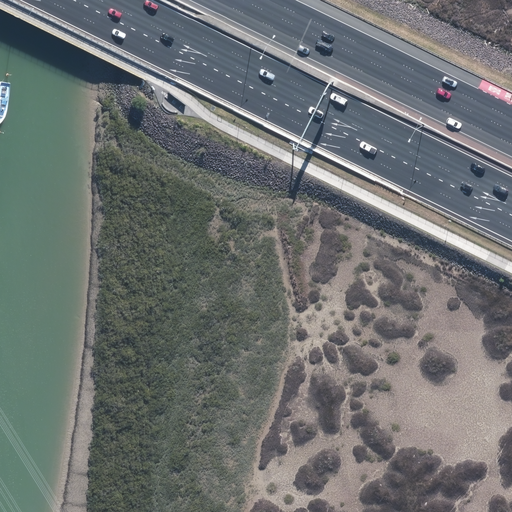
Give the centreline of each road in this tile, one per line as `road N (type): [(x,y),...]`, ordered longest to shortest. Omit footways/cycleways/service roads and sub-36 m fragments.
road 1 (motorway): [(511,205),(94,0)]
road 2 (motorway): [(242,0),(511,131)]
